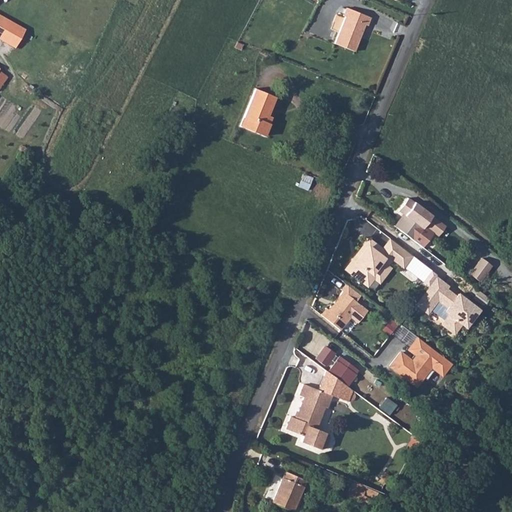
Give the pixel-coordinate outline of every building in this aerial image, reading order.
[(365,25),(367,25),(371,17),(346,8),(343,16),(345,16),(334,43),(354,51),(365,25)] [(0,40),(14,49),(25,30),(0,17),(0,40)] [(256,135),(272,102),(274,99),(253,91),(239,128),(256,135)] [(264,138),(268,125),(264,123),(267,117),(272,102),(256,135),(264,138)] [(304,174),(299,186),(308,189),(312,177),(304,174)] [(396,230),(412,242),(424,226),(427,228),(428,230),(432,234),(437,237),(444,228),(431,218),(431,217),(416,205),(415,205),(412,203),(409,201),(399,213),(401,215),(404,217),(396,230)] [(404,217),(401,215),(391,226),(396,230),(404,217)] [(375,279),(391,258),(394,259),(404,267),(412,257),(391,242),(383,252),(370,242),(351,268),(351,274),(369,287),(375,279)] [(424,282),(432,272),(412,257),(404,267),(424,282)] [(394,259),(391,258),(375,279),(381,284),(391,270),(388,267),(394,259)] [(470,277),(480,283),(492,267),(481,260),(470,277)] [(424,282),(430,287),(436,279),(438,277),(432,272),(424,282)] [(449,288),(436,279),(430,287),(416,306),(428,315),(431,311),(446,322),(443,326),(455,335),(462,325),(467,328),(480,311),(462,298),(460,300),(447,290),(449,288)] [(322,316),(341,332),(361,308),(345,294),(329,312),(327,310),(322,316)] [(389,319),(382,330),(390,335),(397,325),(389,319)] [(429,382),(437,372),(444,377),(453,365),(419,340),(410,352),(418,358),(414,364),(402,355),(392,369),(418,389),(425,379),(429,382)] [(318,367),(327,374),(337,362),(327,355),(318,367)] [(341,366),(329,380),(347,394),(355,383),(350,380),(353,375),(341,366)] [(329,380),(328,379),(321,395),(307,390),(303,401),(307,402),(301,417),(304,418),(302,424),(295,421),(291,432),(308,439),(306,445),(325,452),(330,450),(333,442),(331,438),(320,433),(328,412),(331,413),(336,401),(355,408),(356,407),(357,405),(357,404),(356,402),(347,394),(329,380)] [(385,410),(377,419),(385,425),(393,415),(385,410)] [(290,474),(274,504),(289,511),(295,511),(310,484),(290,474)] [(366,497),(376,502),(380,494),(355,483),(349,497),(363,504),(366,497)]
